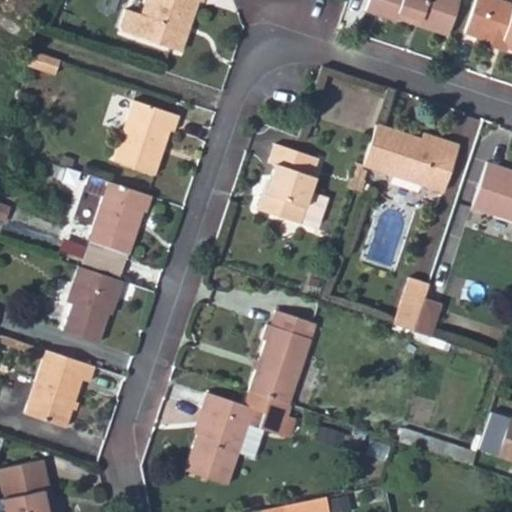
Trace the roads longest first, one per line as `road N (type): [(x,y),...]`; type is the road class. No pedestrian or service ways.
road 1 (residential): [(325,50),(286,50),(260,71),(124,455),(136,511)]
road 2 (residential): [(325,50),(511,112)]
